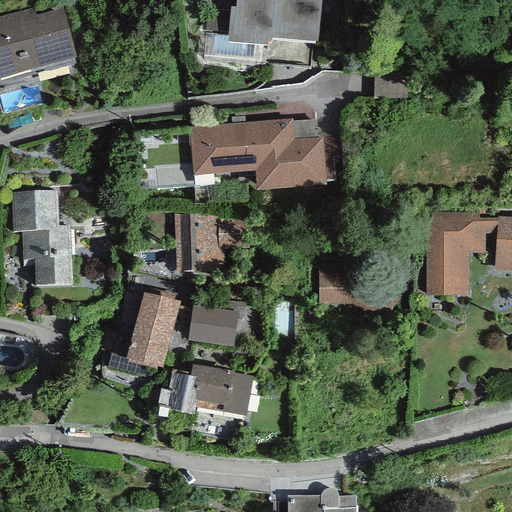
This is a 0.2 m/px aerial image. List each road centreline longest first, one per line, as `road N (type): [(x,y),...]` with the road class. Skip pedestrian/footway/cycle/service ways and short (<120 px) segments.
road 1 (residential): [(0,437),(296,471),(511,420)]
road 2 (residential): [(0,145),(93,117),(356,86)]
road 3 (residential): [(0,399),(40,383),(47,363),(36,338),(0,326)]
